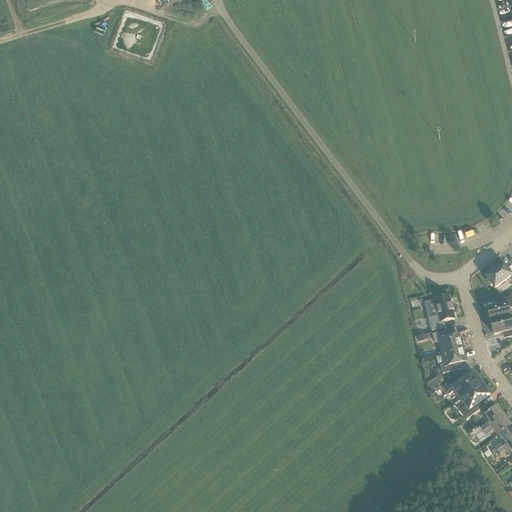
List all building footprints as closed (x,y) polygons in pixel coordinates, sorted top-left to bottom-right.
[(142,0),(148,12),(174,0),(142,0)] [(506,270),(503,265),(486,278),(488,280),(486,281),(490,287),(492,286),(495,289),(511,276),(511,278),(511,267),(506,270)] [(452,305),(451,305),(449,297),(434,300),(438,317),(428,319),(432,332),(446,328),(444,323),(455,320),(453,311),(454,311),(452,305)] [(490,323),(511,318),(509,310),(511,308),(511,298),(511,297),(497,301),(499,307),(487,310),(490,323)] [(511,323),(511,318),(490,323),(494,336),(505,333),(507,339),(511,337),(511,323)] [(439,342),(442,354),(461,349),(458,335),(452,337),(451,331),(432,336),(434,344),(439,342)] [(459,364),(465,363),(461,349),(442,354),(445,366),(440,367),(442,375),(460,370),(459,364)] [(455,391),(461,399),(480,385),(472,375),(465,380),(461,373),(442,388),(448,396),(455,391)] [(488,396),(480,385),(461,399),(466,406),(459,411),(466,421),(485,407),(481,401),(488,396)] [(504,417),(497,407),(485,416),(489,422),(480,429),(483,433),(504,417)] [(499,436),(511,427),(504,417),(483,433),(485,436),(494,430),(499,436)] [(467,433),(472,440),(482,433),(477,426),(467,433)] [(511,440),(511,428),(511,427),(499,436),(503,442),(494,448),(497,452),(511,440)] [(511,453),(511,440),(497,452),(499,456),(509,449),(511,453)]
